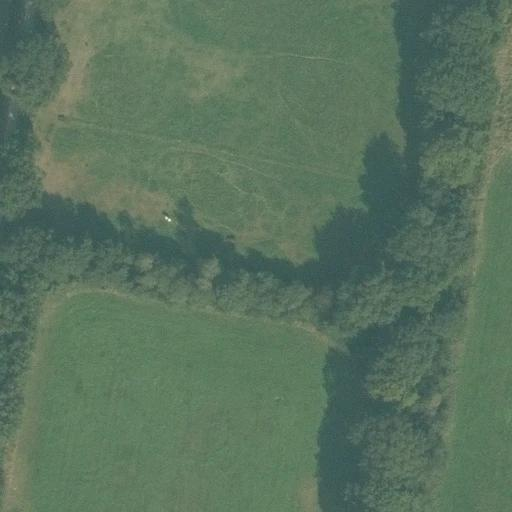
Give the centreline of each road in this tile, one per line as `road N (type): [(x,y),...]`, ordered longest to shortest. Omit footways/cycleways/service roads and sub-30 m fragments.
road 1 (track): [(402,511),(484,0)]
road 2 (track): [(0,196),(31,0)]
